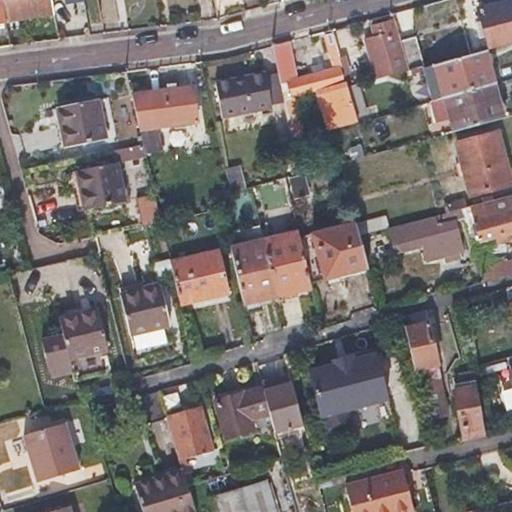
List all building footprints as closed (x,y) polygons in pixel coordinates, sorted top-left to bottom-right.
[(0,0),(4,18),(22,15),(52,9),(50,0),(0,0)] [(505,0),(478,8),(480,14),(482,20),(477,21),(480,33),(485,32),(489,47),(511,40),(511,3),(511,0),(505,0)] [(23,20),(22,15),(4,18),(5,23),(23,20)] [(401,40),(398,32),(396,23),(395,20),(374,26),(377,36),(366,39),(377,77),(409,69),(401,40)] [(362,52),(354,25),(332,30),(333,34),(340,58),(362,52)] [(315,90),(320,110),(326,130),(359,121),(340,58),(333,34),(325,36),(333,66),(296,76),(287,42),(272,46),(277,70),(280,81),(284,80),(289,96),(315,90)] [(415,36),(401,40),(409,69),(424,65),(415,36)] [(434,67),(443,97),(493,82),(485,51),(434,67)] [(277,70),(265,72),(272,106),(285,103),(280,81),(277,70)] [(265,72),(239,78),(214,84),(221,118),(272,106),(265,72)] [(140,128),(168,122),(197,116),(188,81),(132,94),(140,128)] [(493,82),(443,97),(453,131),(503,117),(493,82)] [(67,144),(87,141),(107,137),(99,99),(59,106),(67,144)] [(60,145),(67,144),(59,106),(52,107),(60,145)] [(301,117),(289,120),(292,135),(293,139),(305,136),(301,117)] [(511,180),(511,165),(508,167),(499,133),(457,143),(469,192),(511,180)] [(292,135),(285,137),(278,138),(285,169),(299,167),(293,139),(292,135)] [(85,208),(105,204),(124,200),(117,162),(78,169),(85,208)] [(239,168),(226,171),(231,195),(244,191),(239,168)] [(78,209),(85,208),(78,169),(70,171),(78,209)] [(0,206),(9,204),(5,189),(0,174),(0,173),(0,206)] [(511,193),(460,208),(463,218),(469,241),(479,238),(480,241),(494,237),(496,245),(509,242),(507,233),(511,232),(511,193)] [(450,211),(453,221),(463,218),(460,208),(450,211)] [(400,251),(409,248),(419,246),(423,260),(443,254),(457,250),(461,249),(453,221),(450,211),(394,227),(400,251)] [(355,224),(301,236),(311,280),(339,274),(367,267),(355,224)] [(301,233),(265,241),(278,299),(314,291),(311,280),(301,236),(301,233)] [(278,299),(265,241),(232,248),(245,306),(278,299)] [(458,255),(457,250),(443,254),(444,259),(458,255)] [(180,304),(204,299),(227,293),(218,251),(171,262),(180,304)] [(476,268),(480,282),(511,272),(511,259),(504,262),(503,260),(476,268)] [(121,286),(122,294),(160,286),(158,278),(121,286)] [(134,332),(138,348),(167,341),(164,326),(170,325),(160,286),(122,294),(131,333),(134,332)] [(57,313),(58,318),(97,310),(96,304),(57,313)] [(62,335),(52,337),(48,338),(56,368),(72,365),(70,357),(107,350),(97,310),(58,318),(62,335)] [(408,329),(413,348),(418,366),(415,367),(422,394),(441,388),(421,310),(403,315),(407,329),(408,329)] [(48,370),(56,368),(48,338),(41,340),(48,370)] [(309,369),(321,416),(324,415),(327,429),(333,434),(347,430),(351,423),(347,409),(386,400),(375,353),(352,358),(351,354),(332,359),(333,363),(309,369)] [(260,387),(269,420),(272,430),(302,422),(290,375),(259,383),(260,387)] [(476,377),(466,379),(457,381),(463,411),(469,438),(487,434),(476,377)] [(213,395),(215,401),(242,392),(240,387),(213,395)] [(224,434),(269,420),(260,387),(242,392),(215,401),(224,434)] [(177,457),(194,451),(211,446),(199,406),(164,416),(177,457)] [(37,479),(79,466),(65,419),(23,432),(37,479)] [(161,466),(163,472),(180,467),(180,465),(178,460),(161,466)] [(141,511),(192,511),(195,511),(180,467),(163,472),(161,473),(151,476),(133,481),(141,511)] [(402,511),(411,510),(407,491),(402,471),(344,486),(350,511),(402,511)] [(273,511),(264,483),(237,492),(209,500),(212,511),(273,511)] [(70,511),(68,503),(37,511),(70,511)]
